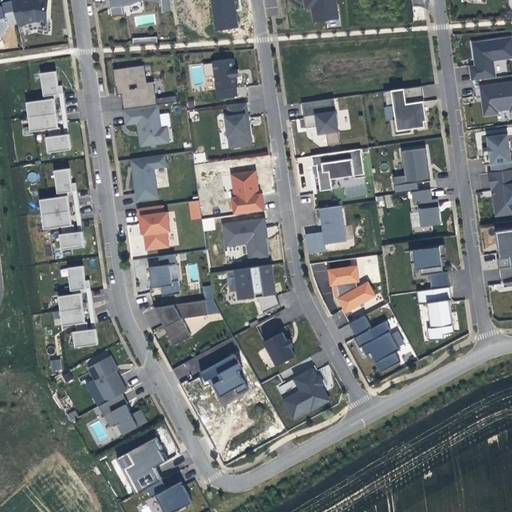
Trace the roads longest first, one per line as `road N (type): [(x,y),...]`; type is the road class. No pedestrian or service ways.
road 1 (residential): [(77,0),(123,315),(203,467),(228,485)]
road 2 (residential): [(257,0),(291,254),(304,302),(366,414)]
road 3 (residential): [(439,0),(489,349)]
road 4 (residential): [(366,414),(228,485)]
road 5 (residential): [(489,349),(366,414)]
